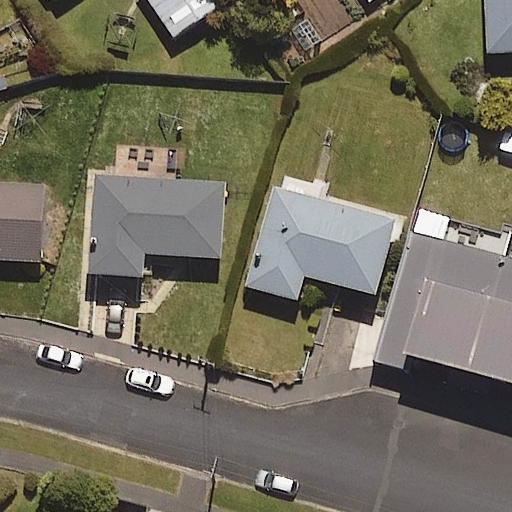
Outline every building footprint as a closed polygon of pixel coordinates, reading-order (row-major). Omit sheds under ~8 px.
[(70,0),(40,0),(50,14),(70,0)] [(219,24),(202,0),(144,0),(179,51),(219,24)] [(389,0),(365,0),(374,11),(389,0)] [(511,0),(490,0),(494,69),(511,68),(511,0)] [(229,197),(101,190),(95,290),(147,293),(148,270),(225,274),(229,197)] [(0,273),(46,275),(48,197),(0,196),(0,273)] [(400,235),(279,200),(251,301),(302,316),(309,291),(379,311),(400,235)] [(511,268),(418,241),(380,375),(511,413),(511,268)]
